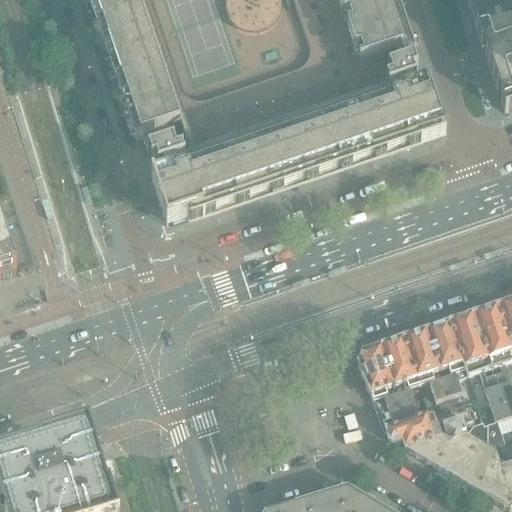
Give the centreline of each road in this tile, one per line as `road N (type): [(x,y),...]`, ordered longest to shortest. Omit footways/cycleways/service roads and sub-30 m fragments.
road 1 (secondary): [(177,379),(511,264)]
road 2 (residential): [(465,148),(172,245),(130,235)]
road 3 (secondary): [(465,210),(154,308)]
road 4 (residential): [(130,235),(55,0)]
road 5 (residential): [(438,511),(356,463),(215,507)]
road 6 (secondary): [(0,443),(177,379)]
road 7 (secondary): [(154,308),(0,364)]
road 8 (residential): [(415,0),(465,148)]
road 9 (tertiary): [(177,379),(175,415),(197,486),(215,507)]
road 10 (tertiary): [(215,507),(216,482),(177,379)]
